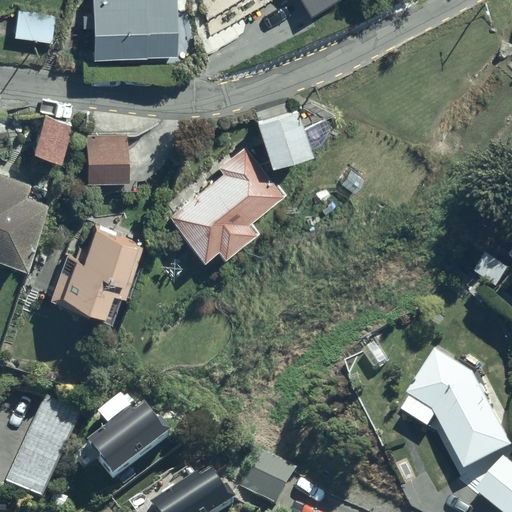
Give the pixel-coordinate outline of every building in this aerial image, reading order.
[(80,22),(91,22),(91,48),(176,47),(175,0),(90,0),(90,8),(80,8),(80,22)] [(54,10),(16,4),(12,30),(50,34),(54,10)] [(306,135),(295,99),(255,112),(267,148),(306,135)] [(71,116),(43,105),(31,139),(59,149),(71,116)] [(126,175),(125,132),(85,133),(85,175),(126,175)] [(216,160),(220,165),(169,207),(201,247),(212,238),(222,249),(256,221),(249,213),(282,186),(243,139),(216,160)] [(0,165),(0,244),(25,253),(45,193),(24,186),(28,174),(0,165)] [(142,231),(93,214),(80,247),(75,245),(68,262),(60,259),(48,289),(84,303),(87,295),(104,302),(114,279),(121,282),(142,231)] [(511,264),(490,249),(477,269),(499,284),(511,264)] [(511,436),(478,370),(437,343),(408,391),(414,395),(406,409),(432,425),(440,412),(469,468),(511,445),(511,436)] [(81,410),(45,393),(4,480),(41,497),(81,410)] [(108,432),(89,447),(115,480),(169,437),(144,406),(132,416),(120,401),(98,419),(108,432)] [(295,465),(262,446),(240,484),(273,503),(295,465)] [(511,511),(511,458),(506,453),(477,489),(506,511),(511,511)] [(138,511),(209,511),(235,495),(212,460),(195,472),(188,461),(130,499),(138,511)]
